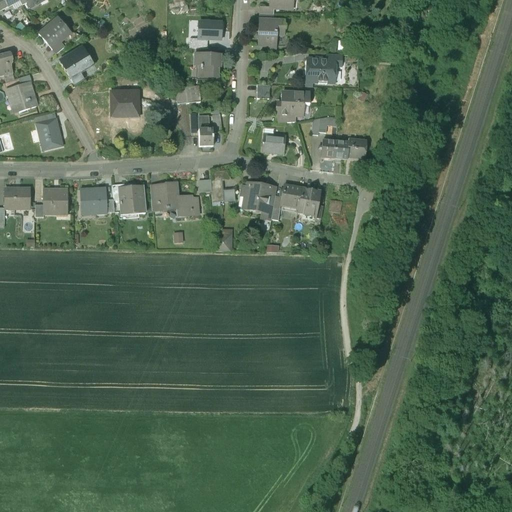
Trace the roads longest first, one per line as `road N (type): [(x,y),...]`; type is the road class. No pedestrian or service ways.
road 1 (track): [(370,181),(346,292),(355,399),(304,511)]
road 2 (residential): [(0,24),(33,48),(102,168)]
road 3 (residential): [(226,157),(239,118),(246,0)]
road 4 (residential): [(370,181),(226,157)]
road 5 (residential): [(226,157),(102,168)]
